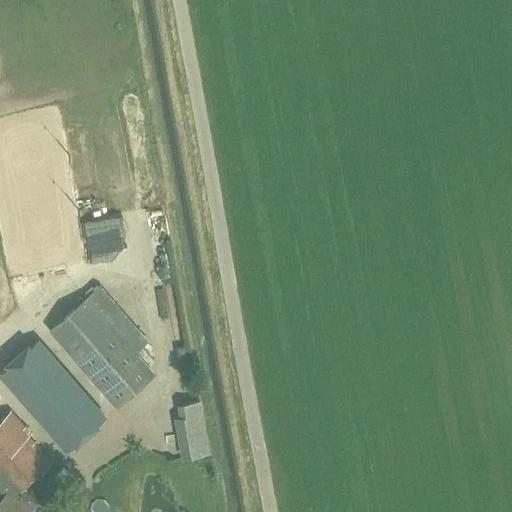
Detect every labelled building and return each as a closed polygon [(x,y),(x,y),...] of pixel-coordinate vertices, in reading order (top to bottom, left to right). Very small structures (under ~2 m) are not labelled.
[(142,165),(145,209),(164,208),(161,164),(142,165)] [(87,297),(51,328),(117,404),(153,373),(87,297)] [(38,340),(0,373),(67,449),(104,415),(38,340)] [(188,400),(197,454),(215,451),(206,397),(188,400)] [(0,511),(25,511),(12,497),(17,492),(51,462),(28,435),(31,433),(11,410),(0,419),(0,511)]
